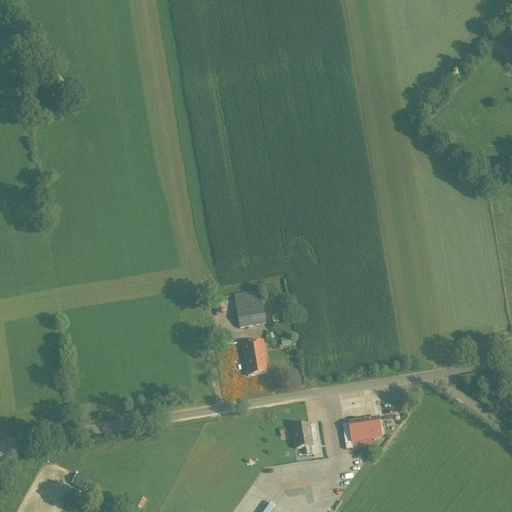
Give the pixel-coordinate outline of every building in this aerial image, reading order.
[(511,63),(511,61),(511,48),(497,37),(490,46),(511,63)] [(239,329),(266,325),(261,296),(234,301),(239,329)] [(252,344),(258,376),(268,374),(265,359),(266,358),(263,342),(252,344)] [(248,377),(258,376),(252,344),(242,346),(244,360),(245,360),(248,377)] [(368,421),(371,441),(382,439),(379,419),(368,421)] [(368,421),(342,425),(345,445),(352,444),(353,450),(372,446),(371,441),(368,421)] [(310,432),(309,426),(293,428),(296,450),(312,448),(313,456),(320,455),(318,447),(319,446),(316,431),(310,432)] [(99,487),(77,475),(71,485),(94,497),(99,487)] [(79,506),(84,498),(69,490),(64,498),(79,506)]
